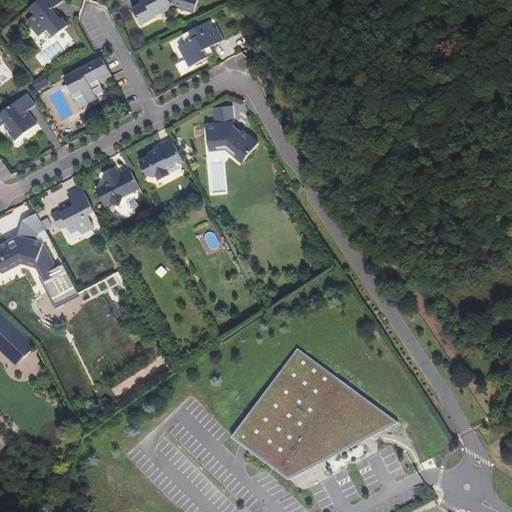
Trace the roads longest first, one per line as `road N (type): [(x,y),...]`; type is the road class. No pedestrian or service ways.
road 1 (residential): [(159,117),(237,79),(464,432),(477,457),(466,486),(500,511)]
road 2 (residential): [(10,192),(159,117)]
